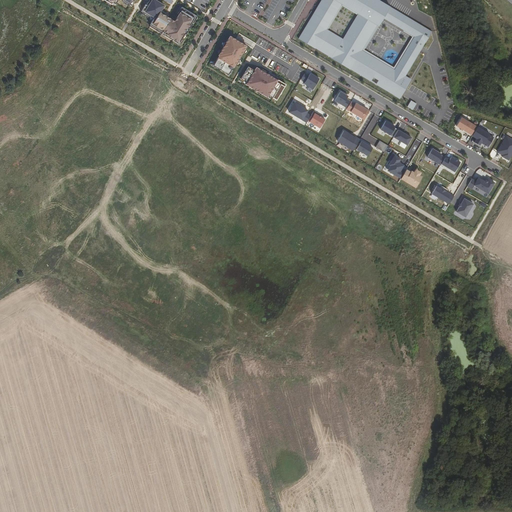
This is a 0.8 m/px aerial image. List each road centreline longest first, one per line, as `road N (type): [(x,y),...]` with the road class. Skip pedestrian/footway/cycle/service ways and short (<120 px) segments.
road 1 (unclassified): [(64,0),(476,244)]
road 2 (residential): [(224,6),(496,172)]
